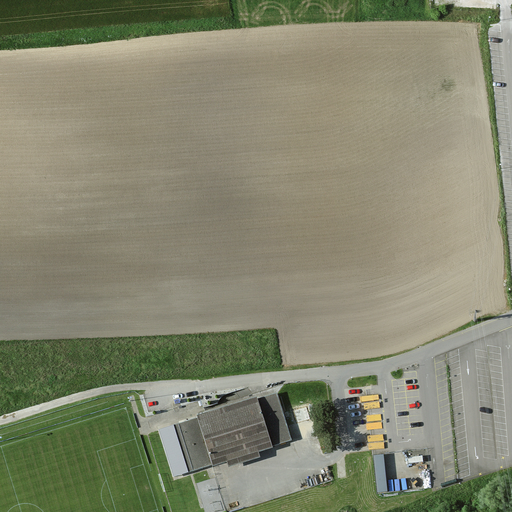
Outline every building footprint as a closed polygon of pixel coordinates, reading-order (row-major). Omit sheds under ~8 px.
[(365,409),(381,407),(379,392),(363,394),(365,409)] [(277,394),(175,426),(190,473),(226,462),(229,469),(260,459),(258,452),(292,441),(277,394)] [(368,428),(382,428),(383,412),(368,411),(368,428)] [(190,473),(175,426),(158,432),(173,479),(190,473)] [(383,456),(373,457),(377,493),(387,492),(383,456)]
